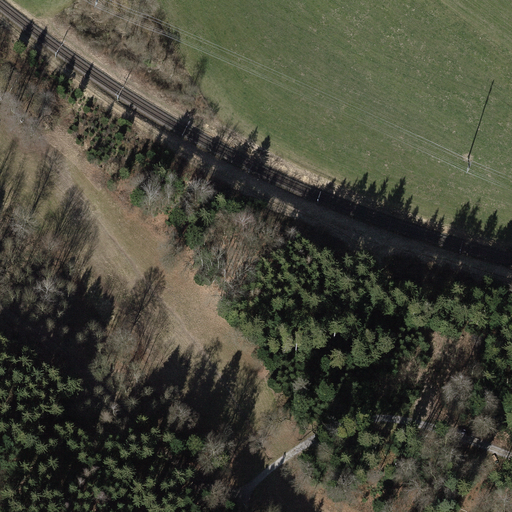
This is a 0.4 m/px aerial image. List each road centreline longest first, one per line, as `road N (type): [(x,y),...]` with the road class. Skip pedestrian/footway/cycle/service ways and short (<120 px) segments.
road 1 (track): [(511,282),(372,246),(296,215),(179,152),(73,77)]
road 2 (track): [(233,503),(301,446),(361,419),(413,422),(511,459)]
road 3 (track): [(0,303),(86,372),(144,437),(233,503)]
road 4 (track): [(403,420),(428,383),(433,355),(412,308),(356,241)]
